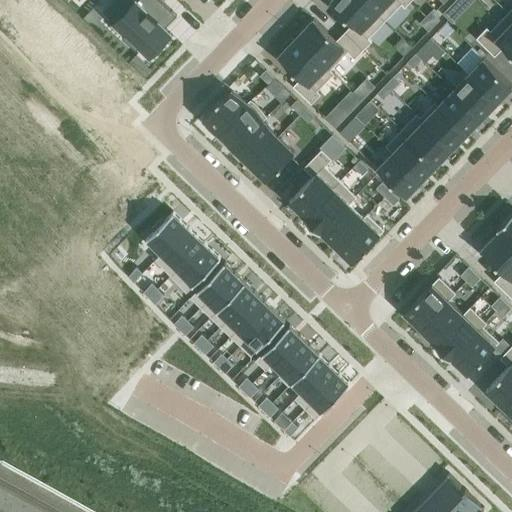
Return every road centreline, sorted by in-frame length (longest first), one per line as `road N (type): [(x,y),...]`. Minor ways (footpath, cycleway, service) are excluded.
road 1 (residential): [(347,309),(152,126)]
road 2 (residential): [(347,309),(511,138)]
road 3 (residential): [(511,469),(347,309)]
road 4 (residential): [(275,0),(152,126)]
